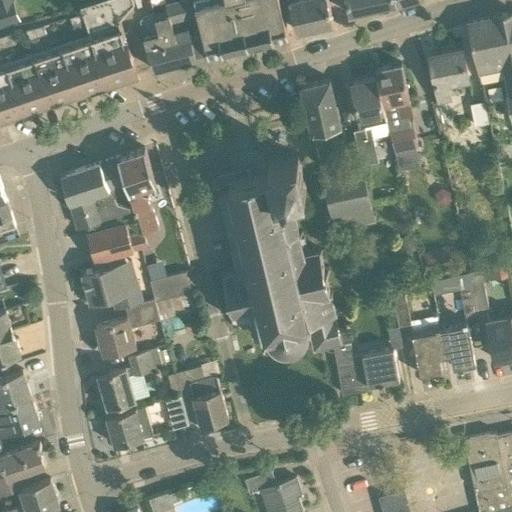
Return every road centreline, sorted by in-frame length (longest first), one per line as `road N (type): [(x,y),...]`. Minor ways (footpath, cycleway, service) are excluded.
road 1 (residential): [(250,446),(155,105)]
road 2 (residential): [(155,105),(478,0)]
road 3 (residential): [(82,479),(54,270),(24,149)]
road 4 (residential): [(312,436),(511,396)]
road 5 (residential): [(82,479),(250,446)]
road 6 (residential): [(24,149),(155,105)]
